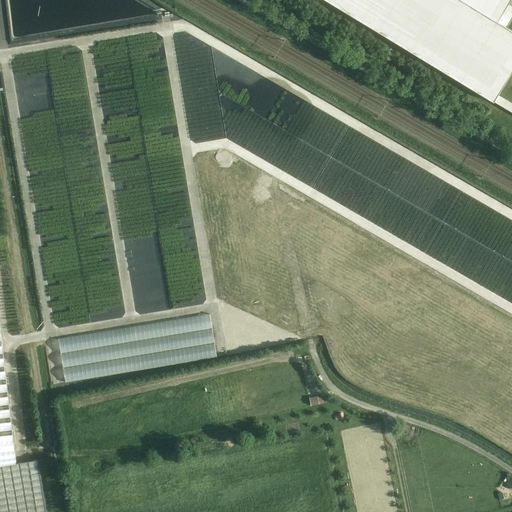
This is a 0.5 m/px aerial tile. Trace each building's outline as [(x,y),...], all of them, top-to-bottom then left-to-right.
[(327,0),(511,111),(511,102),(497,94),(511,69),(511,29),(507,27),(511,17),(511,6),(507,3),(509,0),(327,0)] [(252,151),(236,157),(242,172),(257,167),(252,151)] [(164,321),(58,335),(64,377),(171,363),(170,357),(214,352),(209,312),(164,318),(164,321)] [(324,313),(316,315),(319,327),(327,325),(324,313)] [(0,511),(46,511),(38,460),(16,463),(0,328),(0,511)] [(317,396),(309,397),(311,405),(319,404),(325,402),(324,395),(317,396)]
